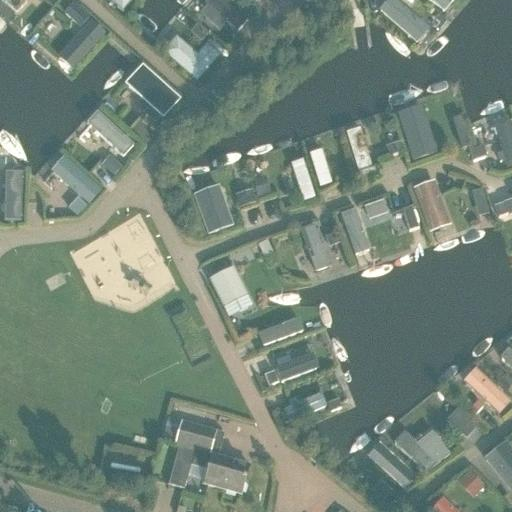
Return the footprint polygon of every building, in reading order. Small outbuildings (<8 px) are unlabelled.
[(134,0),(113,0),(111,3),(123,13),(134,0)] [(221,0),(211,0),(200,14),(219,31),(226,23),(236,32),(246,21),(221,0)] [(429,29),(394,0),(388,0),(379,12),(417,44),(429,29)] [(455,0),(428,0),(444,13),(455,0)] [(89,19),(74,5),(64,16),(79,30),(89,19)] [(105,34),(91,22),(57,59),(71,71),(105,34)] [(201,45),(209,36),(198,28),(191,37),(201,45)] [(197,55),(176,37),(168,46),(162,41),(156,48),(197,83),(220,57),(206,44),(197,55)] [(182,100),(143,67),(125,87),(149,108),(143,115),(156,125),(161,119),(164,121),(182,100)] [(423,109),(397,117),(413,164),(438,155),(423,109)] [(135,146),(98,113),(87,125),(124,158),(135,146)] [(511,129),(508,118),(492,123),(501,151),(496,153),(499,162),(504,161),(506,168),(511,165),(511,129)] [(359,130),(346,134),(359,172),(372,168),(359,130)] [(322,152),(310,155),(320,188),(332,184),(322,152)] [(101,192),(63,159),(51,173),(89,206),(101,192)] [(123,170),(110,159),(101,169),(114,180),(123,170)] [(303,161),(291,165),(304,201),(315,198),(303,161)] [(22,175),(6,175),(4,222),(21,223),(22,175)] [(265,177),(252,182),(258,198),(271,194),(265,177)] [(434,182),(413,190),(430,235),(451,226),(434,182)] [(219,187),(194,196),(207,235),(233,227),(219,187)] [(251,189),(236,194),(241,207),(256,202),(251,189)] [(88,211),(77,202),(68,212),(79,222),(88,211)] [(411,209),(402,212),(409,234),(418,231),(411,209)] [(355,210),(339,216),(354,258),(370,253),(355,210)] [(314,227),(300,232),(315,275),(330,270),(314,227)] [(252,307),(233,270),(209,282),(228,320),(252,307)] [(299,321),(258,337),(263,350),(304,335),(299,321)] [(511,354),(508,351),(499,361),(511,371),(511,354)] [(277,371),(275,372),(281,387),(318,373),(312,358),(291,366),(288,359),(275,365),(277,371)] [(511,404),(476,372),(463,386),(499,418),(511,404)] [(274,374),(264,377),(268,389),(278,385),(274,374)] [(291,408),(283,411),(289,425),(326,410),(321,396),(298,405),(295,399),(288,402),(291,408)] [(477,429),(457,411),(446,424),(466,442),(477,429)] [(178,450),(168,486),(183,490),(190,467),(207,472),(203,486),(241,496),(249,468),(211,457),(210,457),(216,433),(180,422),(173,448),(178,450)] [(419,437),(412,443),(405,435),(394,446),(426,479),(437,468),(450,458),(432,435),(422,442),(419,437)] [(511,453),(505,445),(483,462),(511,498),(511,453)] [(415,479),(378,447),(367,459),(404,492),(415,479)] [(453,511),(442,502),(432,511),(453,511)]
